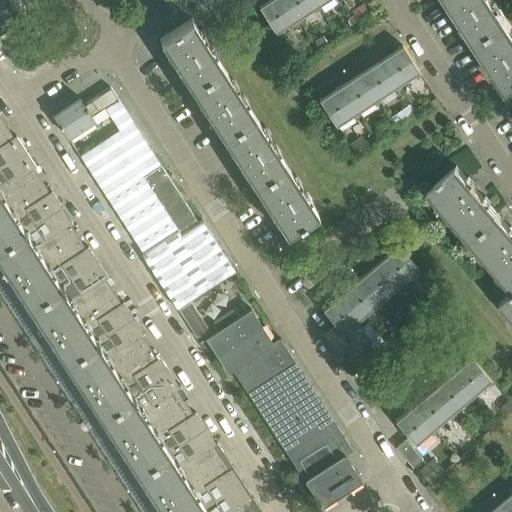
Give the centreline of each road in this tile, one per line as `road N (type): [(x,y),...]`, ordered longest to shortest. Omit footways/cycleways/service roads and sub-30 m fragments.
road 1 (residential): [(398,490),(109,44)]
road 2 (residential): [(19,102),(287,511)]
road 3 (residential): [(128,511),(0,312)]
road 4 (residential): [(511,182),(394,0)]
